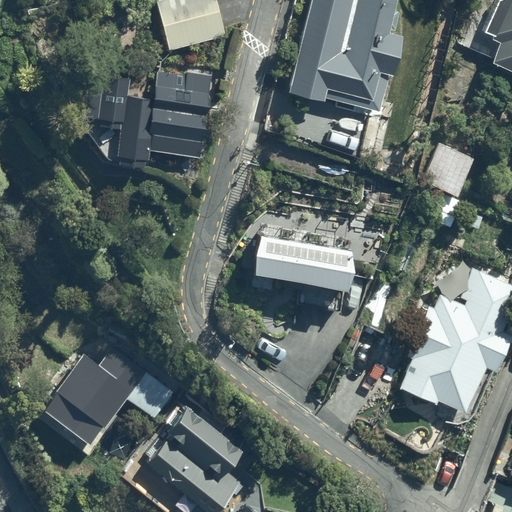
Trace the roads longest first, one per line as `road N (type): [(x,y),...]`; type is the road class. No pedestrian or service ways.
road 1 (residential): [(420,511),(217,352),(192,312),(201,248),(270,0)]
road 2 (residential): [(427,511),(467,492),(511,365)]
